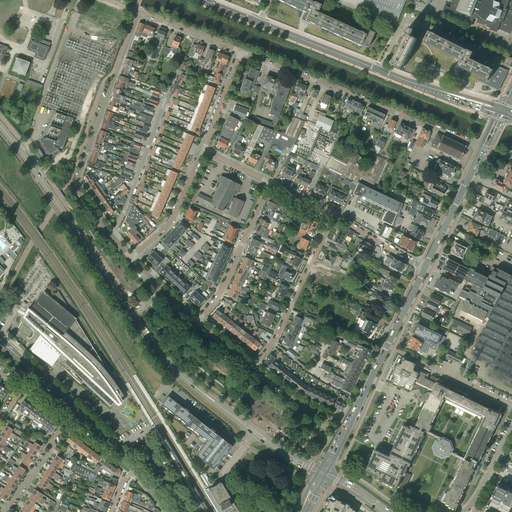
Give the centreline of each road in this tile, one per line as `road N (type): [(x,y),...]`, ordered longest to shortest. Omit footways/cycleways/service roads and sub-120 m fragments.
road 1 (residential): [(76,185),(139,17),(240,52)]
road 2 (residential): [(484,147),(240,52)]
road 3 (tertiary): [(323,474),(425,268)]
road 4 (secondary): [(132,313),(0,127)]
road 5 (tertiary): [(407,81),(204,0)]
road 6 (secondary): [(254,432),(174,369),(132,313)]
road 7 (residential): [(254,366),(331,216)]
road 8 (residential): [(197,321),(220,292),(268,182)]
road 9 (residential): [(129,257),(171,222),(202,149)]
road 10 (unknown): [(321,83),(308,134),(322,160),(305,202)]
